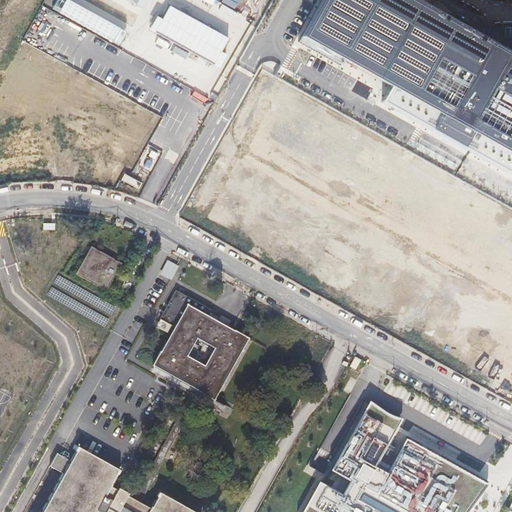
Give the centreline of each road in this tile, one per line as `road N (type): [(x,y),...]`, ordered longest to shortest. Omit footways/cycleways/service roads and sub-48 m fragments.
road 1 (tertiary): [(0,206),(95,201),(141,214),(511,422)]
road 2 (unknown): [(176,232),(86,389),(139,416)]
road 3 (unknown): [(357,362),(262,511)]
